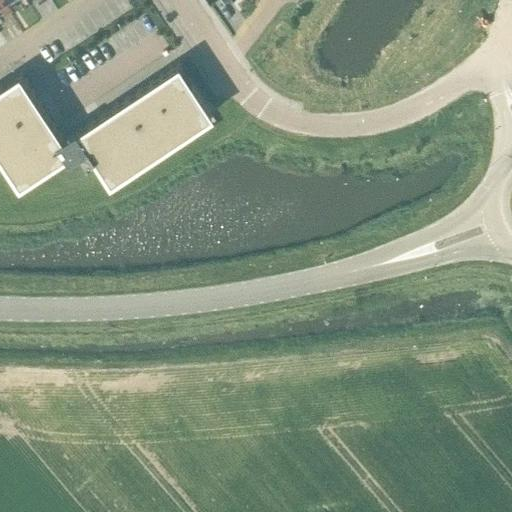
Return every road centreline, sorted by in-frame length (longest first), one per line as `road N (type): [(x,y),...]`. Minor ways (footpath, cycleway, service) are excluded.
road 1 (secondary): [(0,310),(220,300),(386,264)]
road 2 (residential): [(491,57),(406,115),(350,126),(279,116),(256,103),(223,64)]
